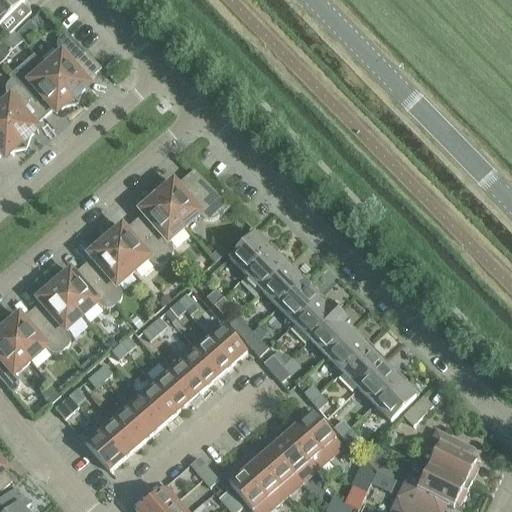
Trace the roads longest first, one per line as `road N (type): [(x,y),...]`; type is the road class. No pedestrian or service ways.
road 1 (unclassified): [(511,423),(200,114)]
road 2 (tertiary): [(511,201),(313,0)]
road 3 (unclassified): [(0,290),(200,114)]
road 4 (unclassified): [(0,213),(158,73)]
road 5 (unclassified): [(111,511),(261,382)]
road 6 (unclassified): [(87,511),(0,411)]
